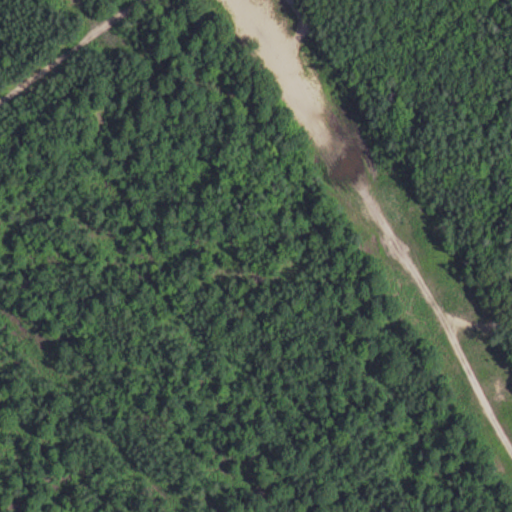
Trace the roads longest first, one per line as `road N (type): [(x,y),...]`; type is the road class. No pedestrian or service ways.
road 1 (track): [(221,0),(437,319),(511,459)]
road 2 (track): [(136,0),(0,88)]
